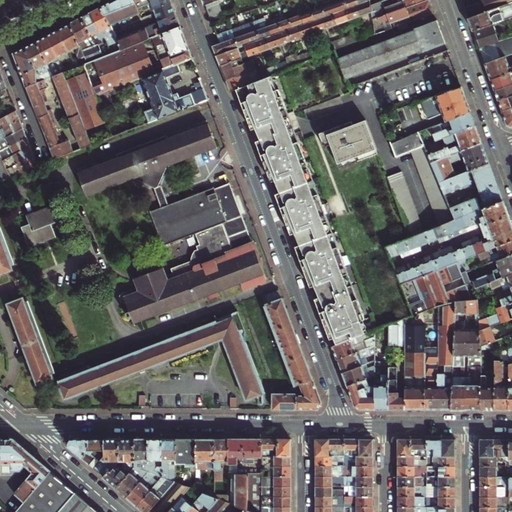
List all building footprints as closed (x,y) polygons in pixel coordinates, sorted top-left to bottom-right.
[(115,0),(102,7),(106,15),(118,11),(127,8),(137,4),(145,1),(144,0),(115,0)] [(147,0),(145,1),(137,4),(139,9),(153,3),(155,10),(173,3),(171,0),(147,0)] [(320,0),(323,7),(327,16),(334,13),(338,12),(334,3),(333,0),(320,0)] [(348,9),(344,0),(342,0),(340,1),(334,3),(338,12),(346,9),(348,9)] [(359,5),(357,0),(344,0),(348,9),(357,5),(359,5)] [(399,0),(384,6),(387,14),(409,6),(413,16),(415,20),(434,12),(430,0),(399,0)] [(511,0),(482,0),(483,1),(465,8),(469,18),(511,2),(511,0)] [(370,1),(359,5),(357,5),(360,16),(368,13),(372,11),(371,5),(370,1)] [(482,56),(485,63),(511,52),(511,24),(509,17),(511,16),(511,2),(469,18),(473,29),(477,42),(482,56)] [(159,20),(159,22),(177,15),(177,14),(175,8),(173,3),(155,10),(149,12),(154,21),(158,19),(159,20)] [(209,15),(211,20),(224,15),(220,3),(207,7),(209,15)] [(371,5),(372,11),(373,19),(382,16),(377,3),(371,5)] [(137,4),(127,8),(131,18),(136,16),(141,15),(139,9),(137,4)] [(357,5),(348,9),(346,9),(349,20),(358,17),(360,16),(357,5)] [(387,14),(385,15),(386,18),(388,17),(391,24),(413,16),(409,6),(387,14)] [(111,25),(106,15),(102,7),(98,9),(92,12),(104,38),(108,46),(118,42),(115,34),(114,32),(111,25)] [(327,16),(323,7),(318,9),(313,11),(316,20),(324,17),(327,16)] [(127,8),(118,11),(122,22),(126,20),(131,18),(127,8)] [(349,20),(346,9),(338,12),(334,13),(338,24),(345,21),(349,20)] [(118,11),(106,15),(111,25),(114,32),(117,31),(114,24),(117,23),(122,22),(118,11)] [(316,20),(313,11),(302,15),(291,19),(294,28),(301,26),(312,22),(316,20)] [(104,38),(92,12),(88,15),(82,18),(96,46),(83,51),(85,57),(87,64),(97,60),(103,57),(97,41),(104,38)] [(334,13),(327,16),(324,17),(327,28),(334,26),(338,24),(334,13)] [(145,29),(149,39),(153,38),(182,26),(180,23),(178,17),(177,15),(159,22),(160,23),(145,29)] [(388,30),(382,16),(373,19),(375,27),(376,35),(388,30)] [(260,19),(255,21),(262,40),(268,38),(272,36),(269,27),(266,17),(260,19)] [(324,17),(316,20),(312,22),(316,32),(324,29),(327,28),(324,17)] [(96,46),(82,18),(77,20),(72,23),(83,51),(96,46)] [(294,28),(291,19),(276,24),(269,27),(272,36),(279,34),(290,30),(294,28)] [(414,28),(414,30),(418,40),(441,31),(440,27),(437,19),(414,28)] [(262,40),(255,21),(250,23),(244,25),(250,44),(256,42),(262,40)] [(312,22),(301,26),(305,36),(312,34),(316,32),(312,22)] [(66,26),(59,30),(69,53),(78,48),(77,52),(79,59),(85,57),(83,51),(72,23),(66,26)] [(238,27),(233,29),(240,48),(246,46),(250,44),(244,25),(238,27)] [(190,49),(182,26),(153,38),(165,70),(178,65),(194,59),(190,49)] [(305,36),(301,26),(294,28),(290,30),(294,41),(299,39),(305,36)] [(375,27),(366,31),(369,38),(376,35),(375,27)] [(149,39),(145,29),(140,31),(136,32),(140,43),(144,41),(149,39)] [(240,48),(233,29),(226,31),(218,35),(221,44),(213,47),(217,56),(240,48)] [(54,33),(48,36),(60,58),(69,53),(59,30),(54,33)] [(290,30),(279,34),(283,45),(289,42),(294,41),(290,30)] [(409,32),(404,34),(407,44),(418,40),(414,30),(409,32)] [(366,31),(355,35),(358,42),(369,38),(366,31)] [(441,31),(418,40),(422,50),(423,52),(446,42),(444,37),(441,31)] [(140,43),(136,32),(131,34),(127,36),(131,46),(140,43)] [(131,46),(127,36),(122,37),(120,39),(119,36),(120,36),(119,33),(115,34),(118,42),(121,50),(131,46)] [(279,34),(272,36),(268,38),(272,49),(279,46),(283,45),(279,34)] [(393,38),(396,48),(407,44),(404,34),(399,36),(393,38)] [(355,35),(344,40),(347,47),(358,42),(355,35)] [(42,39),(37,42),(48,62),(55,76),(65,72),(67,72),(64,66),(60,58),(48,36),(42,39)] [(272,49),(268,38),(262,40),(256,42),(261,53),(268,50),(272,49)] [(388,40),(382,42),(386,52),(396,48),(393,38),(388,40)] [(336,51),(347,47),(344,40),(333,44),(333,45),(336,51)] [(417,51),(422,50),(418,40),(407,44),(411,54),(417,51)] [(121,50),(111,54),(103,57),(97,60),(106,83),(95,87),(89,72),(68,80),(69,82),(74,93),(78,104),(82,114),(86,124),(88,130),(108,122),(98,97),(145,79),(157,74),(144,41),(140,43),(131,46),(121,50)] [(32,44),(26,48),(44,81),(47,79),(50,78),(55,76),(48,62),(37,42),(32,44)] [(261,53),(256,42),(250,44),(246,46),(250,57),(256,54),(261,53)] [(386,52),(382,42),(377,45),(371,47),(375,57),(386,52)] [(407,44),(396,48),(400,58),(405,56),(411,54),(407,44)] [(324,56),(336,51),(333,45),(322,49),(324,56)] [(220,63),(222,67),(242,59),(250,57),(246,46),(240,48),(217,56),(220,63)] [(366,49),(361,51),(364,61),(375,57),(371,47),(366,49)] [(21,50),(15,54),(28,87),(39,83),(44,81),(26,48),(21,50)] [(386,52),(389,62),(394,60),(400,58),(396,48),(386,52)] [(322,49),(311,54),(313,60),(324,56),(322,49)] [(349,55),(353,65),(364,61),(361,51),(356,53),(349,55)] [(389,62),(386,52),(375,57),(379,66),(384,64),(389,62)] [(491,80),(511,72),(511,52),(485,63),(488,72),(491,80)] [(73,61),(69,53),(60,58),(64,66),(73,61)] [(311,54),(300,58),(302,64),(313,60),(311,54)] [(298,55),(288,59),(289,62),(291,68),(302,64),(298,55)] [(345,57),(340,59),(343,69),(353,65),(349,55),(345,57)] [(375,57),(364,61),(368,71),(373,69),(379,66),(375,57)] [(222,69),(223,71),(244,64),(243,62),(242,59),(222,67),(222,69)] [(244,64),(223,71),(226,78),(228,82),(239,78),(249,74),(249,72),(257,69),(254,60),(251,61),(244,64)] [(364,61),(353,65),(357,75),(363,72),(368,71),(364,61)] [(291,68),(289,62),(279,66),(281,73),(282,72),(291,68)] [(0,65),(0,95),(10,115),(18,110),(0,65)] [(157,74),(145,79),(156,108),(145,112),(150,123),(209,100),(205,89),(180,99),(178,94),(173,96),(167,79),(181,73),(178,65),(165,70),(157,74)] [(357,75),(353,65),(343,69),(347,79),(352,77),(357,75)] [(279,66),(268,71),(270,77),(278,74),(281,73),(279,66)] [(261,80),(259,74),(257,69),(249,72),(249,74),(239,78),(242,87),(244,87),(261,80)] [(268,71),(259,74),(261,80),(270,77),(268,71)] [(65,72),(55,76),(59,86),(69,82),(68,80),(65,72)] [(284,89),(288,88),(282,72),(281,73),(278,74),(284,89)] [(493,86),(494,90),(511,83),(511,72),(491,80),(493,86)] [(269,153),(307,139),(295,109),(288,88),(284,89),(278,74),(270,77),(261,80),(244,87),(249,101),(259,128),(263,139),(269,153)] [(39,83),(42,90),(45,89),(49,88),(47,82),(51,81),(50,78),(47,79),(44,81),(39,83)] [(231,92),(236,90),(242,87),(239,78),(228,82),(230,87),(231,92)] [(59,86),(63,97),(74,93),(69,82),(59,86)] [(30,92),(31,97),(43,92),(42,90),(39,83),(28,87),(30,92)] [(511,83),(494,90),(497,96),(498,101),(511,95),(511,83)] [(467,100),(462,86),(419,101),(420,104),(423,103),(429,119),(443,113),(446,121),(450,119),(471,112),(467,100)] [(249,101),(244,87),(242,87),(236,90),(239,97),(242,103),(249,101)] [(42,90),(43,92),(47,102),(50,101),(49,100),(51,99),(49,95),(48,96),(46,91),(45,89),(42,90)] [(43,92),(31,97),(34,102),(36,107),(47,103),(47,102),(43,92)] [(74,93),(63,97),(67,108),(78,104),(74,93)] [(500,106),(502,111),(511,107),(511,95),(498,101),(500,106)] [(47,103),(36,107),(37,112),(39,115),(50,111),(47,103)] [(67,108),(71,118),(82,114),(78,104),(67,108)] [(506,121),(507,126),(511,127),(511,107),(502,111),(506,121)] [(0,129),(1,130),(21,120),(20,115),(18,110),(10,115),(0,119),(0,121),(3,127),(0,129)] [(53,110),(50,111),(51,113),(55,123),(58,133),(62,143),(65,142),(62,134),(58,123),(54,113),(53,110)] [(473,118),(471,112),(450,119),(453,127),(450,129),(450,127),(432,133),(435,140),(443,137),(476,125),(473,118)] [(51,113),(40,118),(42,122),(44,127),(55,123),(51,113)] [(86,124),(82,114),(71,118),(76,129),(86,124)] [(21,120),(1,130),(0,131),(0,137),(2,141),(25,128),(23,123),(21,120)] [(327,135),(353,126),(351,121),(318,133),(323,148),(330,145),(327,135)] [(367,121),(353,126),(327,135),(330,145),(337,165),(378,151),(367,121)] [(46,133),(47,137),(58,133),(55,123),(44,127),(46,133)] [(86,124),(76,129),(79,139),(90,134),(88,130),(86,124)] [(458,141),(479,133),(477,129),(476,125),(443,137),(446,144),(454,141),(457,137),(458,141)] [(164,272),(136,282),(141,296),(132,300),(124,302),(124,303),(128,312),(125,313),(127,319),(130,318),(132,324),(131,321),(206,294),(208,293),(207,291),(212,289),(213,292),(216,291),(238,283),(243,281),(243,284),(248,282),(250,288),(265,283),(263,277),(255,253),(254,254),(252,247),(252,246),(251,246),(241,218),(239,211),(230,185),(229,186),(215,192),(214,190),(213,190),(213,191),(168,207),(165,199),(164,195),(161,187),(174,163),(217,148),(218,151),(219,150),(210,127),(211,131),(199,135),(197,131),(170,141),(169,138),(136,150),(138,154),(134,155),(133,151),(119,156),(120,159),(93,169),(95,173),(82,177),(81,173),(80,174),(90,199),(89,196),(133,180),(156,192),(164,212),(153,215),(152,215),(165,251),(166,251),(166,250),(198,239),(202,250),(198,251),(199,254),(197,255),(194,258),(192,262),(192,266),(172,273),(174,278),(167,281),(164,272)] [(210,127),(197,131),(199,135),(211,131),(210,127)] [(25,128),(2,141),(0,141),(0,152),(28,137),(27,133),(25,128)] [(263,139),(259,128),(252,131),(255,138),(256,142),(263,139)] [(396,154),(411,149),(424,144),(419,131),(392,144),(396,154)] [(62,143),(58,133),(47,137),(50,143),(51,147),(62,143)] [(449,148),(451,154),(482,143),(480,138),(479,133),(458,141),(460,145),(456,145),(449,148)] [(90,134),(79,139),(83,148),(94,144),(90,134)] [(0,152),(0,154),(3,161),(32,146),(30,141),(28,137),(0,152)] [(274,166),(311,151),(307,139),(269,153),(274,166)] [(54,154),(56,159),(75,152),(71,142),(70,140),(65,142),(62,143),(51,147),(54,154)] [(449,177),(455,175),(451,163),(460,159),(460,156),(463,156),(468,170),(489,162),(484,148),(482,143),(451,154),(431,162),(439,181),(449,177)] [(424,144),(411,149),(440,226),(441,226),(450,222),(456,220),(450,206),(449,203),(446,196),(444,193),(439,181),(431,162),(428,153),(424,144)] [(451,154),(449,148),(448,145),(428,153),(431,162),(451,154)] [(3,161),(8,170),(35,155),(34,151),(32,146),(3,161)] [(276,173),(283,191),(289,205),(293,218),(303,244),(302,244),(308,258),(313,271),(322,295),(320,296),(326,310),(332,324),(340,343),(371,331),(366,315),(371,313),(311,151),(274,166),(276,173)] [(378,151),(337,165),(339,170),(380,156),(378,151)] [(0,180),(11,176),(8,170),(3,161),(0,154),(0,180)] [(8,170),(11,176),(39,165),(37,160),(35,155),(8,170)] [(467,171),(469,179),(474,177),(478,186),(496,179),(492,171),(489,162),(468,170),(467,171)] [(387,173),(411,238),(413,237),(422,233),(426,232),(403,168),(387,173)] [(93,169),(81,173),(82,177),(95,173),(93,169)] [(471,183),(469,179),(467,171),(459,174),(463,186),(467,184),(471,183)] [(463,186),(459,174),(455,175),(449,177),(454,189),(459,187),(463,186)] [(454,189),(449,177),(439,181),(444,193),(450,191),(454,189)] [(496,179),(478,186),(478,188),(479,190),(497,183),(496,181),(496,179)] [(497,183),(479,190),(485,208),(503,200),(500,193),(497,183)] [(289,205),(283,191),(276,194),(281,208),(289,205)] [(472,198),(468,200),(472,213),(480,210),(476,197),(472,198)] [(463,202),(457,204),(463,217),(469,214),(472,213),(468,200),(463,202)] [(485,208),(480,210),(472,213),(469,214),(473,225),(476,224),(477,228),(481,226),(509,215),(508,212),(505,204),(503,200),(485,208)] [(454,205),(450,206),(456,220),(460,218),(463,217),(457,204),(454,205)] [(60,206),(31,217),(34,226),(26,228),(33,247),(59,238),(54,225),(66,221),(60,206)] [(460,218),(464,229),(473,225),(469,214),(463,217),(460,218)] [(483,231),(485,234),(511,223),(510,220),(509,215),(481,226),(483,231)] [(454,233),(464,229),(460,218),(456,220),(450,222),(454,233)] [(441,226),(445,236),(454,233),(450,222),(441,226)] [(480,241),(484,252),(511,240),(511,224),(511,223),(485,234),(481,236),(482,240),(480,241)] [(473,225),(464,229),(466,233),(471,230),(477,228),(476,224),(473,225)] [(432,230),(436,240),(438,239),(445,236),(441,226),(440,226),(432,230)] [(0,273),(14,268),(0,229),(0,273)] [(432,230),(426,232),(422,233),(426,244),(427,244),(431,242),(436,240),(432,230)] [(422,233),(413,237),(417,248),(422,246),(426,244),(422,233)] [(411,238),(403,241),(408,252),(417,248),(413,237),(411,238)] [(470,245),(477,242),(476,239),(474,239),(464,243),(455,247),(445,251),(441,253),(443,257),(452,253),(461,249),(470,245)] [(486,265),(511,254),(511,240),(484,252),(478,254),(481,260),(484,259),(486,265)] [(408,252),(403,241),(394,245),(398,256),(404,253),(408,252)] [(484,252),(480,241),(477,242),(470,245),(474,256),(478,254),(484,252)] [(308,258),(302,244),(296,247),(301,261),(308,258)] [(385,248),(389,259),(394,257),(398,256),(394,245),(385,248)] [(474,256),(470,245),(461,249),(465,259),(466,259),(474,256)] [(465,259),(461,249),(452,253),(456,263),(458,262),(465,259)] [(452,253),(443,257),(447,267),(456,263),(452,253)] [(485,285),(511,273),(511,254),(486,265),(470,271),(463,274),(458,262),(456,263),(447,267),(437,271),(428,275),(419,278),(409,282),(400,286),(412,316),(440,305),(455,302),(467,301),(473,300),(469,291),(485,285)] [(443,257),(433,260),(437,271),(447,267),(443,257)] [(463,274),(470,271),(466,259),(465,259),(458,262),(463,274)] [(424,264),(422,260),(418,262),(408,266),(398,270),(394,272),(396,276),(405,272),(414,268),(424,264)] [(433,260),(424,264),(428,275),(437,271),(433,260)] [(428,275),(424,264),(414,268),(419,278),(428,275)] [(419,278),(414,268),(405,272),(409,282),(419,278)] [(409,282),(405,272),(396,276),(400,286),(409,282)] [(504,290),(511,286),(511,273),(485,285),(488,291),(501,286),(503,290),(504,290)] [(238,283),(242,294),(266,285),(265,283),(250,288),(248,282),(243,284),(243,281),(238,283)] [(511,286),(504,290),(507,297),(504,298),(506,302),(503,303),(504,305),(511,302),(511,286)] [(208,301),(218,298),(216,291),(213,292),(212,289),(207,291),(208,293),(206,294),(208,301)] [(292,322),(280,289),(264,295),(267,304),(297,384),(301,383),(313,378),(307,362),(292,322)] [(124,302),(132,300),(130,296),(128,290),(121,293),(119,294),(118,295),(118,296),(117,298),(118,299),(118,300),(119,301),(119,302),(120,302),(121,303),(122,303),(123,303),(124,303),(124,302)] [(326,310),(320,296),(315,298),(320,312),(326,310)] [(24,297),(8,302),(37,384),(46,381),(54,378),(24,297)] [(479,313),(478,300),(473,300),(467,301),(467,313),(473,313),(479,313)] [(461,313),(467,313),(467,301),(455,302),(455,313),(461,313)] [(454,342),(455,319),(455,318),(455,313),(455,302),(440,305),(412,316),(405,318),(405,345),(405,397),(405,409),(416,409),(432,409),(438,409),(438,365),(445,365),(454,365),(454,364),(454,342)] [(511,302),(504,305),(479,315),(479,319),(480,324),(480,329),(480,330),(491,326),(501,323),(511,318),(511,302)] [(366,315),(371,331),(375,330),(377,329),(371,313),(366,315)] [(405,318),(389,324),(389,345),(405,345),(405,318)] [(511,334),(511,318),(501,323),(491,326),(496,340),(511,334)] [(455,319),(454,342),(465,342),(465,336),(465,329),(461,329),(461,323),(458,323),(458,321),(458,319),(455,319)] [(236,320),(61,385),(67,401),(226,343),(247,400),(263,394),(236,320)] [(491,326),(480,330),(481,342),(481,346),(495,341),(496,340),(491,326)] [(480,329),(469,329),(469,336),(469,342),(481,342),(480,330),(480,329)] [(336,354),(338,359),(375,345),(375,330),(371,331),(340,343),(333,346),(336,354)] [(481,346),(481,355),(481,364),(481,371),(495,371),(495,357),(495,354),(495,341),(481,346)] [(454,342),(454,364),(465,364),(465,355),(465,349),(465,342),(454,342)] [(470,349),(470,355),(481,355),(481,346),(481,342),(469,342),(470,349)] [(340,367),(342,372),(363,364),(367,363),(368,362),(365,355),(375,351),(375,345),(338,359),(340,367)] [(470,364),(473,364),(481,364),(481,355),(470,355),(470,364)] [(504,409),(509,409),(509,385),(501,385),(501,382),(504,379),(503,360),(501,359),(501,357),(495,357),(495,371),(495,372),(496,409),(504,409)] [(375,362),(375,364),(375,375),(375,380),(375,385),(375,409),(382,409),(389,409),(389,367),(389,362),(375,362)] [(345,379),(348,385),(366,378),(371,376),(375,375),(375,364),(368,367),(365,368),(363,364),(342,372),(345,379)] [(466,409),(466,376),(465,364),(454,364),(454,365),(453,372),(452,409),(459,409),(466,409)] [(445,372),(445,365),(438,365),(438,409),(446,409),(452,409),(453,372),(445,372)] [(389,409),(400,409),(400,397),(400,392),(398,392),(398,367),(389,367),(389,409)] [(496,409),(495,372),(492,372),(492,375),(487,375),(487,376),(487,387),(482,387),(482,409),(488,409),(496,409)] [(375,385),(375,380),(371,376),(366,378),(368,385),(375,385)] [(482,409),(482,387),(482,376),(470,376),(470,409),(477,409),(482,409)] [(322,402),(313,378),(301,383),(301,394),(297,394),(297,409),(310,409),(318,409),(322,402)] [(375,409),(375,385),(368,385),(366,378),(348,385),(355,405),(360,409),(368,409),(375,409)] [(291,409),(291,394),(275,394),(273,394),(274,409),(283,409),(291,409)] [(21,469),(30,477),(42,463),(28,451),(14,439),(1,439),(1,474),(12,474),(12,470),(20,470),(21,469)] [(81,439),(70,439),(68,446),(94,468),(103,458),(97,453),(94,456),(88,451),(88,450),(95,450),(95,439),(81,439)] [(120,460),(120,439),(113,439),(105,439),(105,451),(105,456),(104,456),(103,458),(94,468),(98,472),(103,477),(110,470),(111,471),(115,466),(119,461),(120,460)] [(101,451),(105,451),(105,439),(100,439),(95,439),(95,450),(95,451),(101,451)] [(128,439),(120,439),(120,460),(119,461),(126,461),(127,468),(126,470),(129,473),(135,466),(135,439),(128,439)] [(135,439),(135,466),(143,469),(149,471),(149,439),(142,439),(135,439)] [(156,439),(149,439),(149,471),(155,474),(162,476),(163,439),(156,439)] [(163,439),(162,476),(170,480),(175,481),(177,482),(177,463),(177,460),(177,439),(170,439),(163,439)] [(186,439),(177,439),(177,460),(177,463),(192,463),(192,468),(193,471),(197,471),(197,461),(197,439),(186,439)] [(205,439),(197,439),(197,461),(215,461),(215,439),(205,439)] [(222,470),(229,470),(229,464),(229,439),(222,439),(215,439),(215,461),(215,475),(222,475),(222,470)] [(246,439),(232,439),(232,464),(254,464),(255,456),(262,456),(262,439),(246,439)] [(271,439),(262,439),(262,456),(270,456),(270,448),(278,448),(278,439),(271,439)] [(270,456),(291,456),(292,439),(285,439),(278,439),(278,448),(270,448),(270,456)] [(316,439),(316,456),(337,456),(337,448),(329,448),(329,439),(324,439),(316,439)] [(337,439),(329,439),(329,448),(337,448),(337,456),(345,456),(345,439),(337,439)] [(353,439),(345,439),(345,456),(348,456),(351,456),(352,456),(352,448),(359,448),(359,439),(353,439)] [(367,439),(359,439),(359,448),(352,448),(352,456),(374,456),(374,439),(367,439)] [(399,439),(399,456),(419,456),(419,449),(411,449),(411,439),(405,439),(399,439)] [(427,456),(427,439),(420,439),(411,439),(411,449),(419,449),(419,456),(427,456)] [(450,440),(427,439),(427,456),(456,456),(456,440),(450,440)] [(481,439),(481,455),(497,455),(502,455),(502,449),(493,449),(493,439),(489,439),(481,439)] [(502,455),(510,455),(510,440),(502,439),(493,439),(493,449),(502,449),(502,455)] [(481,465),(497,465),(497,460),(497,455),(481,455),(481,460),(481,465)] [(268,466),(291,466),(291,461),(291,456),(270,456),(262,456),(262,466),(268,466)] [(316,466),(345,466),(345,463),(345,456),(337,456),(316,456),(316,461),(316,466)] [(374,456),(352,456),(351,456),(348,456),(345,456),(345,463),(345,466),(348,466),(351,466),(374,466),(374,461),(374,456)] [(399,466),(421,466),(425,466),(427,466),(427,463),(427,461),(427,456),(419,456),(399,456),(399,461),(399,466)] [(456,456),(427,456),(427,461),(439,461),(439,466),(456,466),(456,461),(456,456)] [(42,463),(30,477),(15,494),(24,503),(52,472),(46,467),(42,463)] [(481,470),(481,475),(497,475),(497,465),(481,465),(481,470)] [(110,483),(116,488),(129,473),(126,470),(123,468),(115,466),(111,471),(110,470),(103,477),(110,483)] [(129,473),(116,488),(122,493),(127,497),(141,481),(137,477),(143,469),(135,466),(129,473)] [(268,471),(268,476),(291,476),(291,471),(291,466),(268,466),(268,471)] [(345,476),(345,466),(316,466),(316,471),(316,476),(345,476)] [(374,472),(374,466),(351,466),(348,466),(345,466),(345,476),(374,476),(374,472)] [(421,466),(399,466),(399,471),(399,476),(421,476),(421,466)] [(456,466),(439,466),(430,466),(427,466),(427,469),(427,474),(427,476),(427,477),(456,477),(456,472),(456,466)] [(133,502),(137,506),(151,490),(144,484),(148,482),(155,474),(149,471),(141,481),(127,497),(133,502)] [(58,511),(76,493),(63,482),(52,472),(24,503),(22,506),(16,511),(58,511)] [(248,484),(248,473),(236,473),(236,484),(248,484)] [(262,503),(262,497),(262,492),(262,489),(262,486),(262,483),(262,476),(262,473),(248,473),(248,484),(248,495),(248,510),(252,511),(261,511),(262,507),(262,503)] [(148,482),(153,487),(162,476),(155,474),(148,482)] [(481,481),(481,486),(504,486),(506,486),(506,483),(510,483),(510,477),(510,475),(497,475),(481,475),(481,481)] [(142,510),(144,511),(148,511),(175,481),(170,480),(162,476),(153,487),(151,490),(137,506),(142,510)] [(275,481),(275,486),(291,486),(291,482),(291,476),(268,476),(266,476),(266,481),(275,481)] [(345,484),(345,476),(316,476),(316,481),(316,486),(333,486),(333,482),(342,482),(342,486),(345,486),(345,484)] [(374,483),(374,476),(345,476),(345,484),(348,484),(348,486),(354,486),(374,486),(374,483)] [(399,481),(399,486),(427,487),(427,477),(427,476),(424,476),(421,476),(399,476),(399,481)] [(427,487),(456,487),(456,482),(456,477),(427,477),(427,487)] [(168,511),(182,496),(190,487),(177,482),(175,481),(148,511),(168,511)] [(248,484),(236,484),(236,495),(248,495),(248,484)] [(291,486),(275,486),(269,486),(269,491),(271,491),(271,496),(291,497),(291,492),(291,486)] [(316,492),(316,496),(338,496),(338,486),(333,486),(316,486),(316,492)] [(354,486),(354,497),(374,497),(374,493),(374,486),(354,486)] [(427,487),(399,486),(399,492),(399,497),(415,497),(415,492),(419,492),(420,497),(427,497),(427,487)] [(504,486),(481,486),(481,491),(481,497),(497,497),(497,493),(504,493),(504,486)] [(456,492),(456,487),(427,487),(427,497),(436,497),(456,497),(456,492)] [(203,492),(192,505),(186,511),(198,511),(200,511),(199,510),(204,504),(210,509),(219,498),(215,496),(203,492)] [(97,511),(88,503),(76,493),(58,511),(97,511)] [(248,510),(248,495),(236,495),(236,505),(245,508),(248,510)] [(182,496),(168,511),(186,511),(192,505),(182,496)] [(291,497),(271,496),(270,496),(271,507),(291,507),(291,502),(291,497)] [(338,496),(316,496),(316,502),(316,507),(345,507),(345,496),(338,496)] [(357,503),(357,507),(374,507),(374,503),(374,497),(354,497),(348,496),(345,496),(345,507),(348,507),(348,503),(352,503),(357,503)] [(415,497),(399,497),(399,502),(399,507),(427,507),(427,503),(427,497),(420,497),(415,497)] [(456,497),(436,497),(436,498),(432,498),(432,507),(456,507),(456,503),(456,497)] [(481,503),(481,508),(510,508),(510,504),(510,497),(497,497),(481,497),(481,503)] [(229,502),(219,498),(210,509),(206,511),(225,511),(233,504),(232,503),(229,502)]
